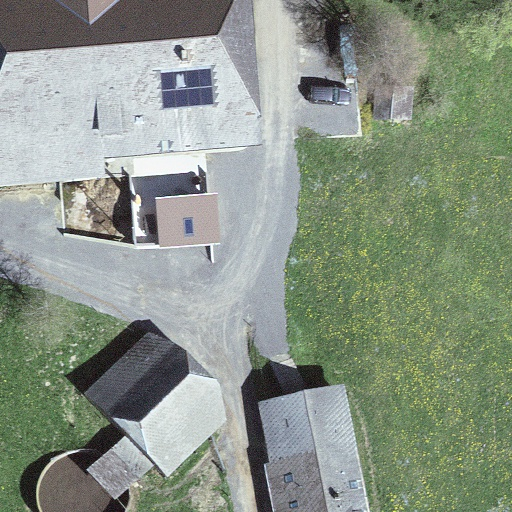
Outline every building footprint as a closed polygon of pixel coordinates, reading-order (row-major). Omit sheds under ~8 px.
[(0,0),(0,185),(99,178),(96,134),(231,124),(220,0),(0,0)] [(375,93),(373,118),(404,120),(406,95),(375,93)] [(213,243),(211,202),(163,206),(166,246),(213,243)] [(145,464),(209,400),(145,335),(81,399),(145,464)] [(279,464),(265,467),(273,511),(359,511),(337,393),(268,406),(279,464)]
